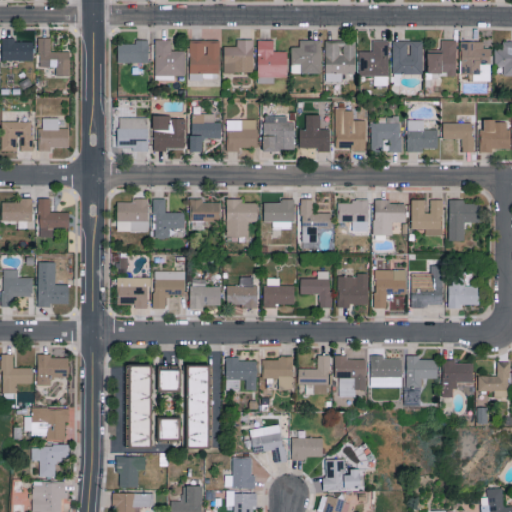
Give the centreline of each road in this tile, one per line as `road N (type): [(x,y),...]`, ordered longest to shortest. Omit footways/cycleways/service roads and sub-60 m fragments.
road 1 (residential): [(0,332),(492,338),(505,316)]
road 2 (tertiary): [(86,511),(92,0)]
road 3 (residential): [(0,175),(511,177)]
road 4 (residential): [(0,16),(511,17)]
road 5 (residential): [(505,316),(503,177)]
